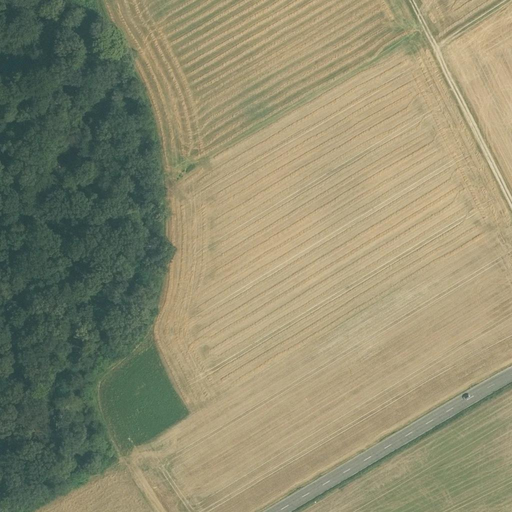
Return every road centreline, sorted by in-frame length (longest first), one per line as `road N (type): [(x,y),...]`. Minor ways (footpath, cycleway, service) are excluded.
road 1 (track): [(112,447),(86,392),(155,308),(158,178)]
road 2 (tertiary): [(276,511),(511,374)]
road 3 (track): [(414,0),(511,205)]
